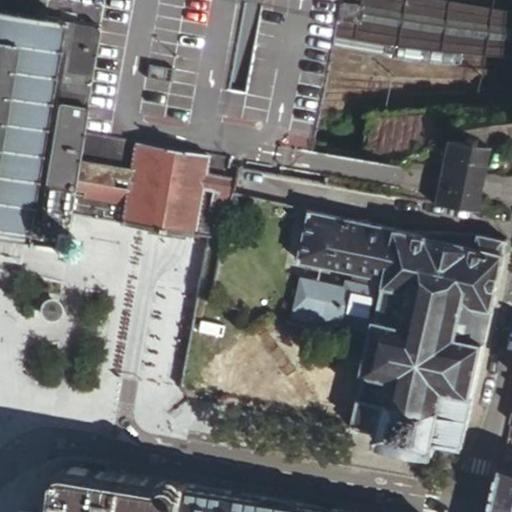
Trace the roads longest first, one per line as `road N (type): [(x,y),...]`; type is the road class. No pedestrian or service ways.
road 1 (residential): [(466,499),(432,502),(142,452)]
road 2 (tertiary): [(466,499),(511,310)]
road 3 (residential): [(0,467),(44,442),(142,452)]
